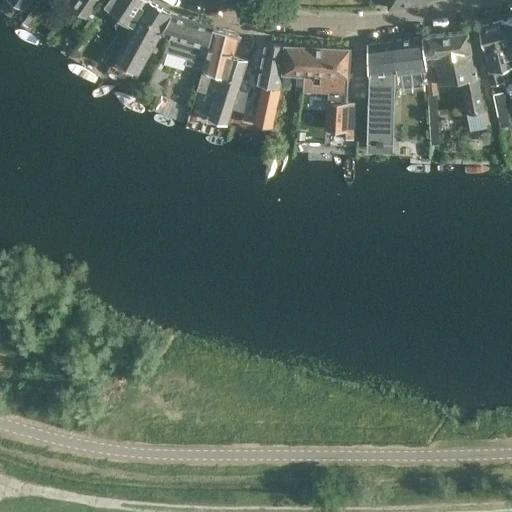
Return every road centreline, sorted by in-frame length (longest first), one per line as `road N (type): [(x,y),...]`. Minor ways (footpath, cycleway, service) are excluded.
road 1 (unclassified): [(0,426),(118,452),(511,454)]
road 2 (track): [(0,481),(114,506),(511,505)]
road 3 (residential): [(205,0),(346,23),(494,0)]
